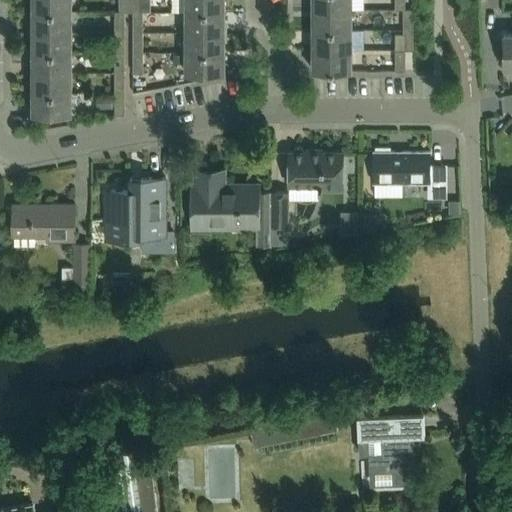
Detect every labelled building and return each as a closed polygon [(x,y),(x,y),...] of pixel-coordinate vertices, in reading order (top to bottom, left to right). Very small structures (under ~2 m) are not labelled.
[(72,10),(71,0),(32,0),(33,10),(72,10)] [(128,11),(128,0),(118,0),(119,11),(125,11),(128,11)] [(139,11),(138,0),(128,0),(128,11),(132,11),(139,11)] [(225,10),(224,0),(185,0),(185,10),(225,10)] [(351,8),(351,0),(312,0),(312,8),(351,8)] [(405,8),(404,0),(394,0),(395,8),(403,8),(405,8)] [(351,28),(351,8),(312,8),(312,28),(351,28)] [(413,8),(405,8),(403,8),(403,29),(413,29),(413,8)] [(72,31),(72,10),(33,10),(33,31),(72,31)] [(225,31),(225,10),(185,10),(186,31),(225,31)] [(125,11),(119,11),(115,11),(115,31),(125,31),(125,11)] [(143,31),(143,11),(139,11),(132,11),(132,31),(143,31)] [(352,49),(351,28),(312,28),(312,49),(352,49)] [(413,49),(413,29),(403,29),(403,34),(395,34),(395,49),(405,49),(413,49)] [(72,51),(72,31),(33,31),(33,51),(72,51)] [(125,51),(125,31),(115,31),(115,51),(125,51)] [(143,51),(143,31),(132,31),(132,51),(143,51)] [(225,51),(225,31),(186,31),(186,51),(225,51)] [(352,70),(352,49),(312,49),(312,70),(352,70)] [(405,70),(405,49),(395,49),(395,70),(405,70)] [(72,72),(72,51),(33,51),(33,72),(72,72)] [(125,72),(125,51),(115,51),(115,72),(125,72)] [(143,72),(143,51),(132,51),(132,72),(143,72)] [(225,72),(225,51),(186,51),(186,72),(225,72)] [(72,91),(72,72),(33,72),(32,91),(72,91)] [(125,92),(125,72),(115,72),(115,92),(125,92)] [(72,113),(72,91),(32,91),(32,113),(72,113)] [(125,113),(125,92),(115,92),(115,95),(106,95),(106,107),(115,107),(115,113),(125,113)] [(375,150),(373,150),(373,181),(430,181),(430,194),(442,194),(442,164),(430,164),(430,150),(391,150),(391,145),(375,145),(375,150)] [(292,150),(289,150),(289,184),(319,184),(319,190),(322,190),(322,188),(343,188),(343,150),(303,150),(301,147),(297,146),(294,147),(292,150)] [(193,228),(227,227),(227,221),(257,221),(257,246),(270,246),(270,225),(270,190),(259,190),(259,183),(225,183),(225,169),(195,169),(195,183),(193,183),(193,228)] [(130,190),(107,189),(107,237),(141,238),(141,233),(165,234),(165,178),(130,178),(130,190)] [(288,190),(270,190),(270,225),(288,225),(288,190)] [(13,234),(14,234),(14,245),(34,245),(34,234),(48,234),(48,239),(75,239),(75,202),(13,202),(13,234)] [(90,280),(90,243),(74,243),(74,280),(90,280)] [(253,445),(337,429),(334,410),(249,427),(253,445)] [(392,477),(411,476),(409,435),(425,434),(424,411),(356,415),(358,454),(372,453),(373,470),(392,469),(392,477)] [(156,511),(148,447),(134,450),(134,451),(109,454),(116,511),(156,511)] [(31,511),(30,503),(0,508),(0,511),(51,511),(48,511),(31,511)]
